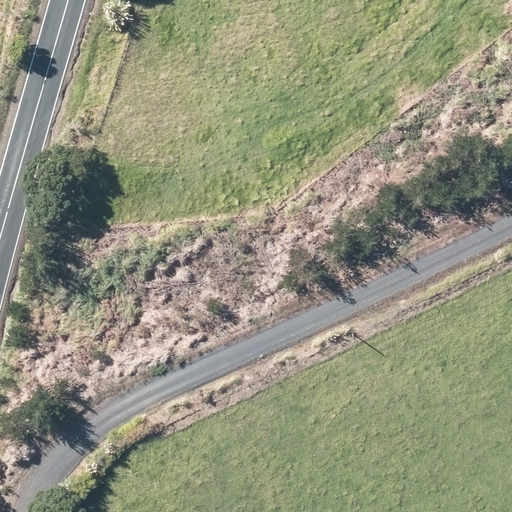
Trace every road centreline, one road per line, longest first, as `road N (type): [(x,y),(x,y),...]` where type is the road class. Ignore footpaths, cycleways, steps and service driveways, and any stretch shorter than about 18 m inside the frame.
road 1 (unclassified): [(511,153),(0,372)]
road 2 (tertiary): [(88,0),(0,346)]
